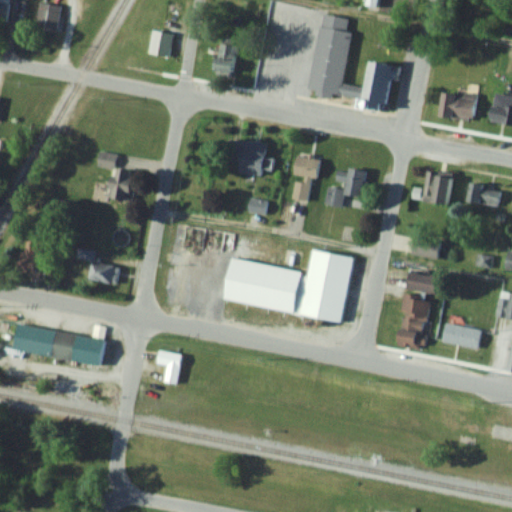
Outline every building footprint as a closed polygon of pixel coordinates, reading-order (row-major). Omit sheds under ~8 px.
[(0,0),(0,21),(6,23),(8,0),(0,0)] [(58,30),(58,4),(36,4),(36,30),(58,30)] [(342,84),(352,32),(347,31),(349,19),(321,13),(307,92),(385,106),(390,79),(398,80),(400,67),(368,61),(363,87),(342,84)] [(173,34),(153,30),(148,53),(168,57),(173,34)] [(216,76),(234,76),(234,44),(216,44),(216,76)] [(439,119),(471,119),(471,94),(439,94),(439,119)] [(261,175),(262,167),(271,168),(273,159),(263,157),(266,144),(243,140),(238,170),(261,175)] [(130,203),(134,171),(114,168),(115,154),(99,152),(97,165),(111,167),(107,200),(130,203)] [(305,200),(310,177),(315,178),(319,159),(298,155),(289,197),(305,200)] [(365,171),(348,168),(346,177),(343,189),(328,186),(324,204),(341,207),(344,194),(359,197),(365,171)] [(446,205),(451,176),(426,173),(421,201),(446,205)] [(500,187),(469,182),(466,202),(497,207),(500,187)] [(341,322),(353,256),(312,249),(308,272),(230,258),(222,301),(341,322)] [(118,266),(90,261),(87,279),(115,284),(118,266)] [(511,318),(511,291),(508,300),(499,298),(495,314),(511,318)] [(395,344),(422,349),(431,299),(404,294),(395,344)] [(477,349),(482,329),(445,321),(441,340),(477,349)] [(12,350),(99,366),(106,327),(94,325),(92,337),(17,324),(12,350)]
